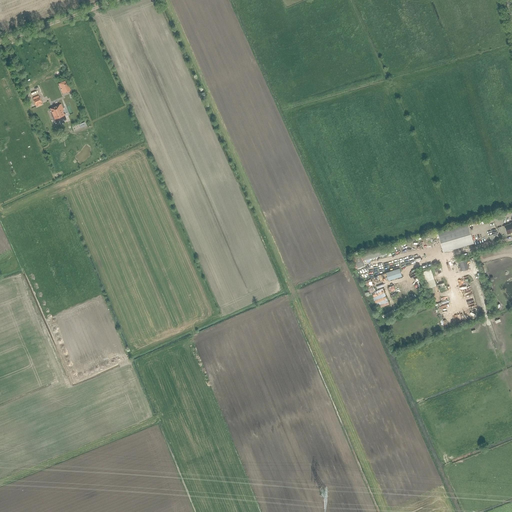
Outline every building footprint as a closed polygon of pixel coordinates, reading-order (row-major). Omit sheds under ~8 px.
[(67,83),(63,85),(66,93),(71,91),(67,83)] [(42,103),(39,96),(33,99),(36,106),(42,103)] [(63,121),(66,120),(64,116),(65,116),(61,105),(49,110),(55,124),(59,122),(60,125),(64,123),(63,121)] [(474,243),(468,224),(438,233),(444,252),(474,243)] [(365,266),(363,261),(386,254),(384,247),(371,250),(371,252),(361,255),(353,257),(358,269),(365,266)] [(467,260),(458,262),(461,271),(469,269),(467,260)] [(400,269),(386,273),(389,280),(402,276),(400,269)] [(422,272),(428,288),(437,285),(431,269),(422,272)] [(373,297),(378,309),(389,304),(383,287),(379,288),(381,294),(373,297)] [(393,309),(382,315),(383,318),(394,312),(393,309)]
